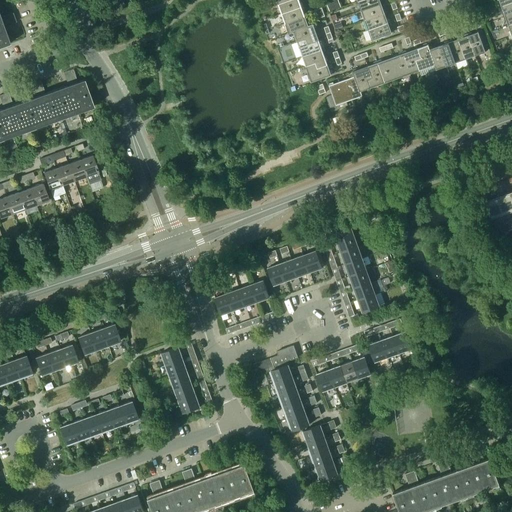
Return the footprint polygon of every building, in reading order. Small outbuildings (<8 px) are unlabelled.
[(289,0),(279,4),(282,14),(304,6),(303,2),(301,2),(299,0),(289,0)] [(329,10),(340,7),(338,0),(329,0),(326,1),(329,10)] [(362,11),(384,3),(382,0),(362,0),(358,1),(362,11)] [(503,15),(511,12),(511,1),(501,5),(503,11),(502,11),(503,15)] [(362,11),(365,20),(385,13),(383,7),(385,7),(384,3),(362,11)] [(282,14),(286,24),(306,16),(304,11),(305,10),(304,6),(282,14)] [(506,19),(508,24),(511,23),(511,12),(503,15),(505,20),(506,19)] [(0,46),(10,43),(4,27),(16,22),(13,13),(1,17),(0,15),(0,46)] [(365,20),(368,30),(390,22),(389,18),(387,19),(385,13),(365,20)] [(306,16),(286,24),(289,33),(294,32),(294,31),(311,25),(309,21),(308,22),(306,16)] [(392,26),(390,22),(368,30),(372,40),(392,33),(390,26),(392,26)] [(313,24),(311,25),(294,31),(294,32),(297,41),(307,37),(309,43),(319,40),(315,28),(317,28),(316,24),(314,25),(313,24)] [(471,32),(468,34),(475,56),(486,52),(478,32),(472,34),(471,32)] [(466,59),(475,56),(468,34),(464,35),(464,37),(459,39),(466,59)] [(303,56),(324,49),(323,45),(321,45),(319,40),(309,43),(307,37),(297,41),(303,56)] [(449,41),(457,62),(466,59),(459,39),(453,41),(452,39),(449,41)] [(439,46),(447,66),(457,62),(449,41),(445,42),(445,44),(439,46)] [(416,60),(420,70),(435,64),(429,47),(428,44),(427,43),(424,44),(424,46),(418,48),(422,58),(416,60)] [(435,64),(437,69),(447,66),(439,46),(434,48),(433,46),(429,47),(435,64)] [(402,52),(410,73),(420,70),(416,60),(422,58),(418,48),(407,52),(407,50),(402,52)] [(303,56),(306,66),(316,62),(318,68),(328,65),(324,53),(326,53),(324,49),(303,56)] [(391,68),(395,79),(410,73),(402,52),(398,53),(399,55),(393,57),(397,67),(391,68)] [(378,61),(386,82),(395,79),(391,68),(397,67),(393,57),(382,61),(382,59),(378,61)] [(374,63),(368,66),(372,75),(367,77),(371,87),(386,82),(378,61),(374,62),(374,63)] [(312,82),(321,78),(332,74),(333,73),(332,69),(330,70),(328,65),(318,68),(316,62),(306,66),(312,82)] [(360,91),(361,91),(371,87),(367,77),(372,75),(368,66),(357,70),(356,68),(353,69),(354,71),(353,71),(354,74),(360,91)] [(68,85),(63,86),(51,91),(61,118),(94,106),(84,79),(77,81),(73,69),(63,72),(68,85)] [(351,78),(341,81),(345,91),(349,89),(352,99),(362,96),(361,91),(360,91),(354,74),(350,76),(351,78)] [(29,130),(61,118),(51,91),(45,93),(41,80),(31,84),(36,96),(19,102),(29,130)] [(336,105),(352,99),(349,89),(345,91),(341,81),(334,84),(333,82),(329,83),(330,85),(329,86),(333,95),(336,105)] [(429,99),(445,94),(444,89),(427,94),(429,99)] [(0,109),(0,139),(29,130),(19,102),(13,104),(8,92),(0,94),(0,98),(3,108),(0,109)] [(336,105),(333,95),(327,97),(331,107),(336,105)] [(357,114),(355,107),(348,109),(351,116),(357,114)] [(70,147),(63,150),(65,156),(72,153),(70,147)] [(92,155),(79,159),(85,176),(98,171),(92,155)] [(106,166),(103,158),(98,160),(101,168),(106,166)] [(73,180),(85,176),(79,159),(67,163),(73,180)] [(67,163),(55,168),(61,184),(73,180),(67,163)] [(44,172),(49,188),(53,197),(64,193),(61,184),(55,168),(44,172)] [(42,183),(30,188),(36,204),(48,200),(42,183)] [(493,185),(485,188),(487,193),(495,190),(493,185)] [(30,188),(18,192),(24,209),(36,204),(30,188)] [(18,192),(6,196),(12,213),(24,209),(18,192)] [(503,215),(511,211),(511,201),(509,193),(497,198),(503,215)] [(0,216),(0,217),(12,213),(6,196),(0,198),(0,216)] [(503,215),(497,198),(485,202),(491,219),(503,215)] [(333,228),(337,241),(354,234),(350,222),(333,228)] [(337,241),(341,252),(358,246),(354,234),(337,241)] [(363,258),(358,246),(341,252),(346,264),(363,258)] [(304,255),(310,272),(322,268),(316,251),(304,255)] [(292,259),(298,276),(310,272),(304,255),(292,259)] [(346,264),(350,276),(367,270),(363,258),(346,264)] [(292,259),(280,264),(286,280),(298,276),(292,259)] [(274,285),(286,280),(280,264),(268,268),(274,285)] [(350,276),(354,288),(371,282),(367,270),(350,276)] [(263,280),(251,284),(257,302),(269,297),(263,280)] [(375,294),(371,282),(354,288),(358,300),(375,294)] [(245,306),(257,302),(251,284),(239,289),(245,306)] [(239,289),(227,293),(233,310),(245,306),(239,289)] [(221,314),(233,310),(227,293),(215,297),(221,314)] [(380,306),(375,294),(358,300),(363,312),(380,306)] [(102,328),(108,345),(120,340),(114,323),(102,328)] [(90,332),(96,349),(108,345),(102,328),(90,332)] [(83,354),(96,349),(90,332),(77,337),(83,354)] [(393,336),(399,353),(411,348),(405,332),(393,336)] [(381,340),(387,357),(399,353),(393,336),(381,340)] [(49,337),(42,339),(44,345),(51,342),(49,337)] [(44,345),(42,339),(35,342),(37,347),(44,345)] [(375,361),(387,357),(381,340),(369,345),(375,361)] [(71,344),(59,348),(65,365),(77,361),(71,344)] [(360,344),(352,346),(354,352),(362,349),(360,344)] [(161,352),(166,365),(182,359),(178,346),(161,352)] [(294,346),(289,348),(293,359),(298,358),(294,346)] [(375,362),(369,347),(363,350),(368,364),(375,362)] [(53,369),(65,365),(59,348),(47,353),(53,369)] [(277,351),(279,355),(283,367),(287,365),(286,362),(293,359),(289,348),(277,351)] [(336,352),(329,355),(331,360),(338,357),(336,352)] [(41,374),(53,369),(47,353),(35,357),(41,374)] [(26,355),(14,360),(20,376),(32,372),(26,355)] [(279,355),(271,358),(275,369),(283,367),(279,355)] [(365,357),(353,361),(359,378),(371,374),(365,357)] [(269,371),(271,371),(275,369),(271,358),(265,360),(269,371)] [(166,365),(170,376),(187,370),(182,359),(166,365)] [(8,381),(20,376),(14,360),(2,364),(8,381)] [(260,362),(264,373),(269,371),(265,360),(260,362)] [(347,382),(359,378),(353,361),(341,365),(347,382)] [(260,362),(254,364),(258,375),(264,373),(260,362)] [(276,383),(292,377),(288,365),(287,365),(283,367),(275,369),(271,371),(276,383)] [(341,365),(329,370),(335,387),(347,382),(341,365)] [(402,377),(398,367),(392,369),(395,379),(402,377)] [(191,382),(187,370),(170,376),(174,388),(191,382)] [(323,391),(335,387),(329,370),(317,374),(323,391)] [(276,383),(280,394),(297,389),(292,377),(276,383)] [(174,388),(179,400),(195,394),(191,382),(174,388)] [(114,392),(114,393),(116,398),(123,395),(121,389),(114,392)] [(280,394),(284,406),(301,400),(297,389),(280,394)] [(102,396),(102,397),(104,402),(111,400),(109,394),(102,396)] [(179,400),(183,412),(200,406),(195,394),(179,400)] [(284,406),(288,418),(305,412),(301,400),(284,406)] [(131,401),(119,405),(125,422),(137,418),(131,401)] [(119,405),(107,410),(113,427),(125,422),(119,405)] [(107,410),(95,414),(101,431),(113,427),(107,410)] [(309,425),(305,412),(288,418),(292,431),(309,425)] [(89,435),(101,431),(95,414),(83,418),(89,435)] [(89,435),(83,418),(71,422),(78,439),(89,435)] [(78,439),(71,422),(59,427),(65,444),(78,439)] [(304,431),(308,443),(325,437),(321,425),(304,431)] [(329,449),(325,437),(308,443),(312,455),(329,449)] [(500,484),(490,457),(484,459),(479,447),(470,450),(474,462),(463,466),(473,494),(500,484)] [(316,467),(333,461),(329,449),(312,455),(316,467)] [(219,472),(213,474),(222,502),(255,490),(245,463),(228,469),(224,456),(214,460),(219,472)] [(441,505),(473,494),(463,466),(452,470),(447,458),(438,461),(442,474),(431,478),(441,505)] [(333,461),(316,467),(321,479),(338,473),(333,461)] [(187,483),(180,486),(189,511),(193,511),(222,502),(213,474),(196,480),(192,468),(182,472),(187,483)] [(393,491),(400,511),(421,511),(441,505),(431,478),(420,482),(415,469),(405,473),(410,485),(393,491)] [(153,511),(189,511),(180,486),(164,491),(160,479),(150,483),(155,495),(148,498),(153,511)] [(117,488),(110,490),(112,496),(119,493),(117,488)] [(138,494),(126,498),(130,511),(140,511),(144,511),(138,494)] [(117,511),(130,511),(126,498),(114,502),(117,511)] [(74,503),(76,509),(83,506),(81,500),(74,503)] [(103,511),(117,511),(114,502),(102,507),(103,511)]
